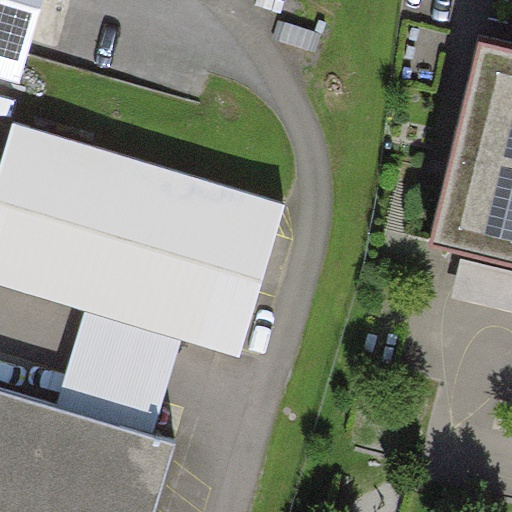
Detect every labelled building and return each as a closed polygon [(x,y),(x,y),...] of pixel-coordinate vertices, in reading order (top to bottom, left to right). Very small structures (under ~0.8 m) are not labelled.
[(38,0),(0,0),(0,98),(8,101),(38,0)] [(511,32),(479,24),(431,224),(511,242),(511,32)] [(271,204),(11,124),(0,160),(0,275),(90,302),(182,331),(227,345),(271,204)] [(182,331),(90,302),(58,402),(150,431),(182,331)] [(58,402),(0,383),(0,511),(142,511),(167,437),(150,431),(58,402)]
